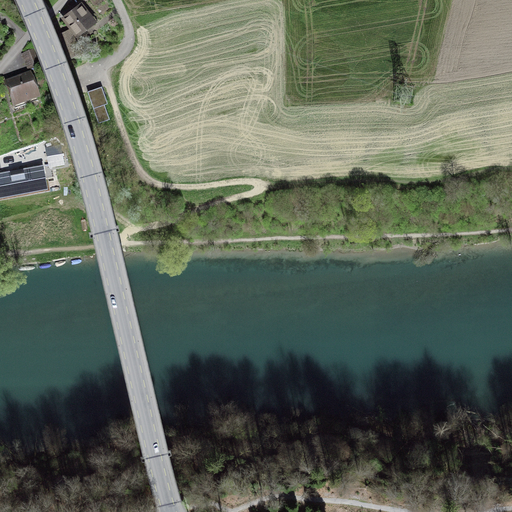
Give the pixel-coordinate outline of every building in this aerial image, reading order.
[(93,21),(81,6),(67,17),(65,18),(76,33),(93,21)] [(66,34),(60,37),(65,48),(70,58),(80,53),(76,44),(71,46),(66,34)] [(33,51),(25,55),(31,70),(39,67),(33,51)] [(36,98),(30,80),(28,76),(26,77),(27,81),(7,88),(14,106),(36,98)] [(109,119),(104,104),(107,103),(102,87),(88,91),(99,123),(109,119)] [(65,164),(61,144),(45,147),(49,167),(65,164)] [(0,197),(48,188),(44,164),(0,172),(0,197)]
